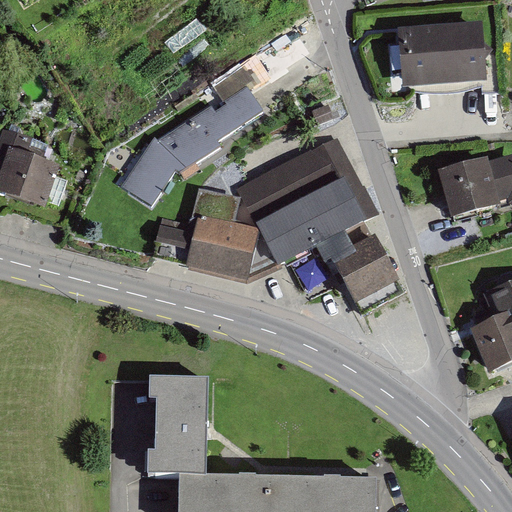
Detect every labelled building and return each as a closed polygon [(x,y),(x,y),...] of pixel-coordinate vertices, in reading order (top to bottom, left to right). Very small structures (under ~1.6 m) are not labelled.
[(482,30),(398,36),(402,93),(486,86),(482,30)] [(156,39),(133,50),(153,90),(176,79),(156,39)] [(130,58),(114,65),(133,105),(155,95),(149,84),(138,89),(132,75),(137,73),(130,58)] [(121,194),(151,211),(179,170),(185,178),(264,119),(246,94),(165,152),(153,143),(121,194)] [(60,202),(68,167),(30,158),(35,136),(11,130),(0,176),(0,179),(11,182),(9,190),(60,202)] [(326,148),(243,192),(288,277),(324,258),(371,233),(326,148)] [(511,161),(438,182),(450,226),(511,209),(511,161)] [(248,291),(262,241),(236,234),(245,203),(203,192),(193,226),(161,217),(152,248),(184,257),(180,272),(248,291)] [(375,244),(331,268),(355,314),(400,290),(375,244)] [(310,288),(325,281),(319,267),(303,273),(310,288)] [(511,288),(492,296),(502,320),(469,333),(488,380),(511,370),(511,288)] [(212,389),(147,388),(146,484),(173,485),(172,511),(384,511),(385,489),(210,486),(212,389)]
